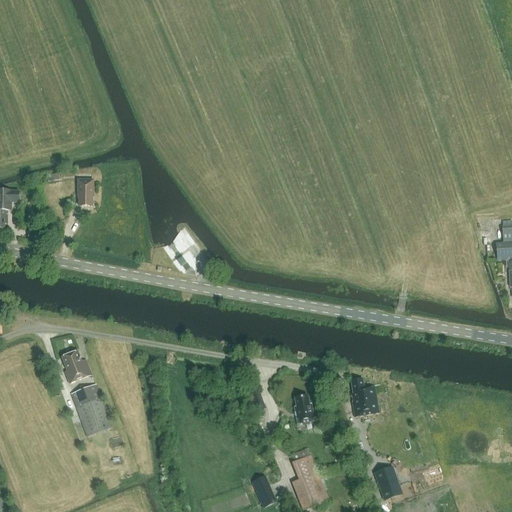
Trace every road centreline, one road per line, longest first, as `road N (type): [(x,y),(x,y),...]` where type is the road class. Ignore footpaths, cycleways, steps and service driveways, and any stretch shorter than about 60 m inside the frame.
road 1 (tertiary): [(511,340),(0,251)]
road 2 (unclassified): [(0,339),(38,327),(345,376)]
